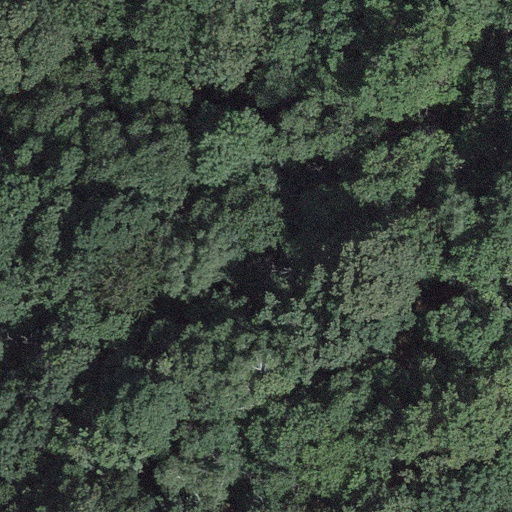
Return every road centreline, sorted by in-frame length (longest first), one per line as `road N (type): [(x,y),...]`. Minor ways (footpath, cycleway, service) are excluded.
road 1 (unclassified): [(511,140),(429,163),(328,220),(0,483)]
road 2 (unclassified): [(0,153),(149,0)]
